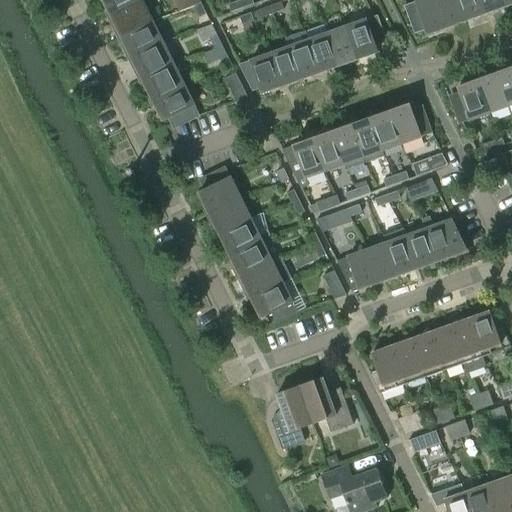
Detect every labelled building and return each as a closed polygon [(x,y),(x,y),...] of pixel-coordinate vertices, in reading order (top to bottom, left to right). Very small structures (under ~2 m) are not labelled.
[(102,0),(110,15),(107,17),(108,17),(141,1),(140,0),(102,0)] [(251,0),(244,0),(239,2),(242,10),(253,5),(251,0)] [(435,0),(423,0),(415,3),(404,7),(416,31),(423,28),(426,35),(446,28),(435,0)] [(457,0),(435,0),(446,28),(465,21),(457,0)] [(457,0),(465,21),(484,14),(479,0),(457,0)] [(500,0),(479,0),(484,14),(504,8),(500,0)] [(152,22),(141,1),(108,17),(108,18),(111,16),(114,23),(111,25),(118,39),(152,22)] [(242,10),(239,2),(228,6),(231,14),(242,10)] [(270,7),(272,15),(284,11),(281,3),(270,7)] [(200,4),(193,8),(198,18),(206,15),(200,4)] [(272,15),(270,7),(258,11),(261,19),(272,15)] [(251,14),(239,18),(242,26),(253,22),(251,14)] [(346,27),(358,60),(378,53),(375,45),(385,42),(373,18),(346,27)] [(152,22),(118,39),(124,53),(128,51),(132,58),(129,60),(162,44),(152,22)] [(338,66),(327,34),(324,25),(305,32),(308,41),(319,73),(338,66)] [(358,60),(346,27),(327,34),(338,66),(358,60)] [(308,41),(305,32),(285,39),(288,48),(300,80),(319,73),(308,41)] [(214,50),(222,47),(216,36),(209,40),(214,50)] [(173,65),(162,44),(129,60),(129,61),(132,59),(136,66),(132,68),(139,82),(173,65)] [(227,58),(222,47),(214,50),(220,61),(227,58)] [(288,48),(269,55),(281,87),(300,80),(288,48)] [(269,55),(249,62),(239,65),(251,89),(258,87),(261,94),(281,87),(269,55)] [(184,87),(173,65),(139,82),(146,96),(149,94),(153,101),(150,103),(184,87)] [(511,68),(496,74),(508,106),(511,104),(511,68)] [(235,74),(224,79),(236,103),(247,99),(235,74)] [(508,106),(496,74),(477,81),(489,113),(508,106)] [(457,88),(460,96),(449,99),(461,123),(489,113),(477,81),(457,88)] [(184,87),(150,103),(151,104),(153,102),(163,122),(170,118),(174,125),(199,116),(184,87)] [(409,105),(389,112),(401,144),(431,134),(419,110),(412,112),(409,105)] [(389,112),(370,119),(382,151),(401,144),(389,112)] [(382,151),(370,119),(351,126),(364,161),(365,163),(384,157),(382,151)] [(332,133),(343,165),(345,170),(365,163),(364,161),(351,126),(332,133)] [(332,133),(313,140),(324,172),(343,165),(332,133)] [(501,139),(489,143),(492,151),(504,146),(501,139)] [(313,140),(293,147),(282,150),(297,181),(324,172),(313,140)] [(511,163),(511,150),(500,155),(505,166),(511,163)] [(411,165),(416,177),(447,166),(441,154),(411,165)] [(283,169),(275,173),(281,184),(288,180),(283,169)] [(201,180),(205,189),(199,193),(208,212),(206,214),(239,198),(226,171),(201,180)] [(394,176),(397,184),(408,180),(405,172),(394,176)] [(397,184),(394,176),(383,180),(385,188),(397,184)] [(431,179),(405,189),(408,196),(410,202),(437,192),(431,179)] [(367,186),(356,190),(358,198),(370,194),(367,186)] [(291,205),(299,201),(293,190),(286,194),(291,205)] [(358,198),(356,190),(344,194),(347,202),(358,198)] [(385,196),(388,203),(400,199),(397,191),(385,196)] [(388,203),(385,196),(374,200),(377,207),(388,203)] [(325,201),(325,202),(317,204),(320,212),(339,205),(337,197),(325,201)] [(250,219),(239,198),(206,214),(206,215),(209,213),(212,220),(209,222),(216,236),(250,219)] [(304,212),(299,201),(291,205),(297,216),(304,212)] [(347,209),(350,217),(361,213),(358,205),(347,209)] [(350,217),(347,209),(336,213),(338,221),(350,217)] [(250,219),(216,236),(223,250),(226,248),(230,255),(227,257),(261,241),(250,219)] [(467,251),(452,220),(425,230),(424,227),(423,227),(436,262),(467,251)] [(423,227),(404,234),(417,269),(436,262),(423,227)] [(313,248),(320,244),(315,233),(307,237),(313,248)] [(417,269),(404,234),(403,234),(405,237),(386,244),(397,276),(417,269)] [(261,241),(227,257),(227,258),(230,256),(234,263),(230,265),(237,279),(271,262),(261,241)] [(320,244),(313,248),(318,259),(325,255),(320,244)] [(397,276),(386,244),(367,251),(378,283),(397,276)] [(378,283),(367,251),(337,262),(352,292),(378,283)] [(282,284),(271,262),(237,279),(244,293),(247,291),(251,298),(248,300),(249,300),(282,284)] [(346,296),(333,271),(322,277),(334,300),(346,296)] [(297,313),(282,284),(249,300),(249,301),(252,299),(261,319),(268,315),(272,322),(297,313)] [(489,313),(468,320),(482,358),(510,348),(500,328),(499,329),(496,330),(489,313)] [(482,358),(468,320),(449,327),(463,365),(466,374),(485,367),(482,358)] [(463,365),(449,327),(430,334),(444,372),(463,365)] [(430,334),(411,340),(424,378),(444,372),(430,334)] [(424,378),(411,340),(392,347),(405,385),(424,378)] [(405,385),(392,347),(371,355),(377,372),(369,375),(379,394),(405,385)] [(297,379),(296,380),(312,425),(325,420),(330,433),(353,425),(342,395),(330,399),(322,379),(314,382),(311,380),(308,380),(306,380),(304,380),(301,380),(298,381),(297,379)] [(276,395),(283,416),(271,420),(281,450),(304,442),(299,429),(312,425),(296,380),(296,381),(293,383),(290,385),(289,386),(286,389),(285,391),(284,392),(276,395)] [(511,383),(497,388),(502,402),(511,398),(511,383)] [(478,395),(483,408),(492,405),(488,392),(478,395)] [(483,408),(478,395),(469,398),(473,412),(483,408)] [(439,409),(444,422),(454,419),(449,405),(439,409)] [(493,411),(498,425),(507,421),(503,408),(493,411)] [(444,422),(439,409),(430,412),(435,426),(444,422)] [(498,425),(493,411),(484,415),(488,428),(498,425)] [(418,412),(396,420),(405,436),(424,429),(418,412)] [(455,425),(459,438),(469,435),(464,422),(455,425)] [(459,438),(455,425),(445,428),(450,442),(459,438)] [(435,432),(407,442),(413,454),(440,445),(435,432)] [(336,455),(326,459),(330,469),(340,465),(336,455)] [(376,470),(352,479),(348,466),(320,476),(329,500),(343,495),(348,511),(365,511),(376,508),(375,503),(387,499),(376,470)] [(511,476),(503,480),(511,505),(511,476)] [(511,511),(511,505),(503,480),(484,487),(492,511),(511,511)] [(430,496),(437,511),(470,511),(464,494),(460,485),(430,496)] [(492,511),(484,487),(464,494),(470,511),(492,511)]
